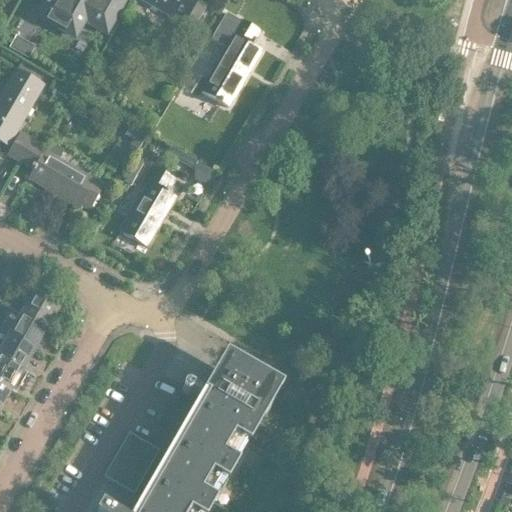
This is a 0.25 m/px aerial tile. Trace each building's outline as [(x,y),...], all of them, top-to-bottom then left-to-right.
[(43,0),(33,19),(76,43),(85,26),(107,38),(127,2),(122,0),(43,0)] [(128,0),(130,1),(132,2),(132,1),(132,0),(138,0),(140,1),(182,25),(178,31),(188,37),(204,9),(194,3),(196,1),(196,0),(128,0)] [(204,84),(199,93),(215,103),(215,104),(218,106),(219,105),(226,109),(231,100),(240,84),(238,83),(248,64),(251,66),(260,51),(251,46),(258,34),(224,15),(209,41),(224,50),(205,82),(204,84)] [(0,96),(0,144),(5,148),(41,86),(15,71),(0,96)] [(21,165),(33,142),(19,134),(6,156),(18,163),(21,165)] [(130,155),(136,143),(122,135),(118,141),(119,149),(130,155)] [(84,208),(98,184),(55,159),(59,153),(49,147),(47,150),(46,150),(33,142),(21,165),(33,172),(29,180),(73,207),(75,203),(84,208)] [(166,154),(192,169),(195,163),(169,148),(166,154)] [(133,162),(127,172),(135,176),(140,166),(133,162)] [(119,232),(145,247),(154,232),(152,231),(162,212),(165,214),(173,199),(165,194),(172,180),(151,168),(143,182),(147,185),(119,232)] [(6,310),(18,317),(44,332),(57,311),(30,296),(25,306),(12,299),(6,310)] [(0,333),(6,337),(7,337),(33,352),(44,332),(18,317),(13,327),(4,322),(0,328),(0,333)] [(0,360),(21,372),(33,352),(7,337),(6,337),(0,333),(0,360)] [(211,511),(214,508),(206,504),(217,485),(225,489),(237,469),(229,464),(240,445),(248,450),(282,390),(224,356),(212,377),(217,380),(140,511),(108,511),(100,507),(96,511),(211,511)] [(25,375),(21,372),(0,360),(0,385),(10,391),(14,394),(25,375)] [(0,408),(10,391),(0,385),(0,408)] [(126,435),(102,478),(132,496),(157,453),(126,435)] [(500,498),(498,504),(506,508),(509,501),(500,498)]
